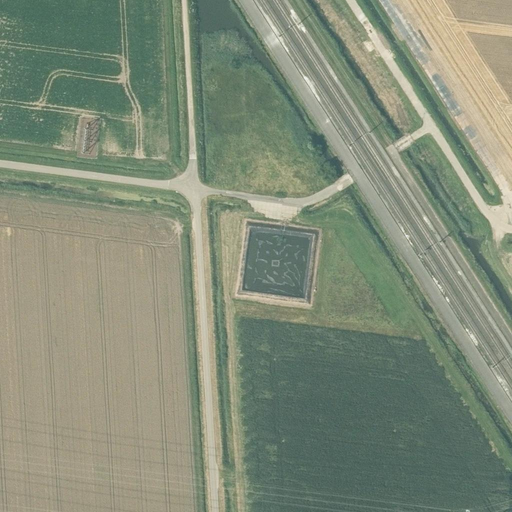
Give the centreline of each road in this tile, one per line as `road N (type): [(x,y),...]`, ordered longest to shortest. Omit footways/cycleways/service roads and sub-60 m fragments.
road 1 (unclassified): [(215,511),(192,189),(0,163)]
road 2 (unclassified): [(511,230),(483,208),(349,0)]
road 3 (track): [(192,189),(183,0)]
road 4 (track): [(293,0),(388,147)]
